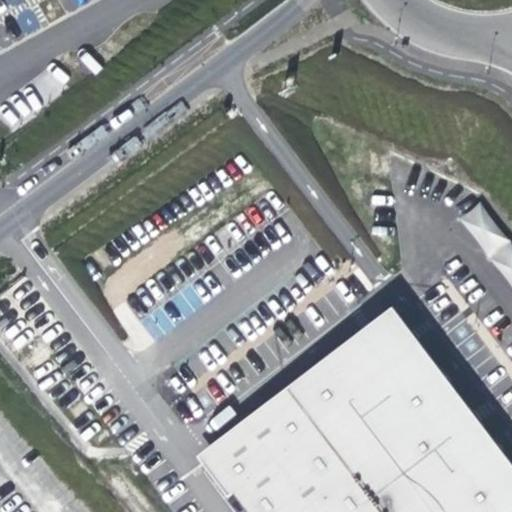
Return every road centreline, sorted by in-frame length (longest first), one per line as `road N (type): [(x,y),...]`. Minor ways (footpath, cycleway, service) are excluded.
road 1 (unclassified): [(302,0),(0,224)]
road 2 (unclassified): [(391,0),(430,27),(475,37),(511,31)]
